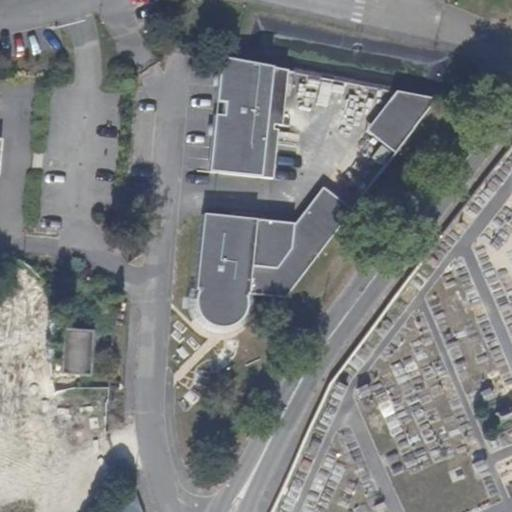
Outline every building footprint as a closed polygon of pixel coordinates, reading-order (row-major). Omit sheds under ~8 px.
[(270,181),(283,69),(223,62),(210,174),(270,181)] [(413,127),(432,99),(396,93),(383,109),(413,127)] [(394,153),(413,127),(383,109),(366,132),(394,153)] [(386,153),(377,149),(369,162),(377,167),(386,153)] [(283,296),(350,209),(321,187),(291,226),(203,217),(195,290),(198,291),(195,300),(195,309),(202,321),(215,328),(228,328),(236,322),(243,313),(244,304),(242,295),(283,296)] [(93,333),(58,331),(57,383),(92,384),(93,333)] [(21,511),(12,371),(0,371),(0,511),(21,511)] [(138,511),(132,492),(119,511),(138,511)]
